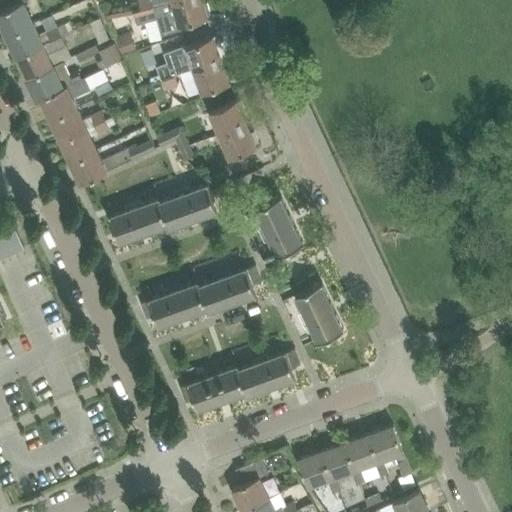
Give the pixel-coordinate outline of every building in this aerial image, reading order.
[(17,0),(19,3),(0,11),(0,16),(8,34),(34,22),(25,1),(26,0),(17,0)] [(168,0),(139,0),(141,7),(133,9),(134,9),(141,8),(168,0)] [(207,1),(204,2),(203,0),(168,0),(141,8),(134,9),(137,22),(157,17),(161,33),(182,28),(180,22),(208,14),(207,12),(210,11),(207,1)] [(101,16),(93,19),(100,39),(108,36),(101,16)] [(44,43),(34,22),(8,34),(18,55),(44,43)] [(48,31),(52,39),(52,40),(63,35),(58,25),(48,31)] [(116,35),(115,36),(122,53),(135,47),(128,30),(116,35)] [(170,61),(158,65),(163,78),(164,77),(177,73),(195,66),(222,57),(218,46),(221,45),(217,35),(215,36),(214,34),(166,51),(170,61)] [(54,64),(50,54),(58,51),(56,47),(67,42),(63,35),(52,40),(52,39),(44,43),(18,55),(28,76),(54,64)] [(230,79),(230,77),(232,77),(229,67),(226,67),(222,57),(195,66),(203,89),(230,79)] [(42,97),(82,77),(79,69),(68,74),(62,61),(54,64),(28,76),(38,99),(42,97)] [(177,73),(164,77),(167,89),(180,84),(177,73)] [(91,87),(86,76),(82,77),(42,97),(52,118),(78,105),(73,95),(91,87)] [(247,121),(243,110),(245,109),(241,99),(238,101),(238,99),(211,111),(220,133),(247,121)] [(62,140),(106,119),(102,108),(83,117),(78,105),(52,118),(62,140)] [(110,127),(106,119),(62,140),(72,161),(98,149),(92,135),(110,127)] [(254,130),(252,131),(247,121),(220,133),(230,155),(257,143),(256,141),(258,140),(254,130)] [(185,138),(178,125),(171,129),(174,136),(177,142),(185,138)] [(174,136),(171,129),(164,132),(168,139),(174,136)] [(168,139),(164,132),(158,135),(162,142),(168,139)] [(156,145),(152,137),(144,141),(148,149),(156,145)] [(191,152),(185,138),(177,142),(184,156),(191,152)] [(148,149),(144,141),(137,145),(141,153),(148,149)] [(135,142),(128,146),(133,157),(141,153),(137,145),(135,142)] [(98,149),(72,161),(82,182),(133,157),(128,146),(102,158),(98,149)] [(160,196),(159,196),(169,223),(170,226),(218,209),(208,182),(161,200),(160,196)] [(303,241),(292,218),(281,194),(256,206),(267,229),(278,253),(285,249),(293,246),(303,241)] [(159,196),(111,214),(121,241),(169,223),(159,196)] [(16,228),(0,234),(0,258),(25,247),(16,228)] [(296,253),(293,246),(285,249),(289,257),(296,253)] [(289,257),(285,249),(278,253),(281,260),(289,257)] [(257,271),(254,263),(247,266),(250,274),(257,271)] [(246,266),(199,283),(207,306),(209,310),(256,292),(252,282),(250,274),(247,266),(246,266)] [(260,279),(257,271),(250,274),(252,282),(260,279)] [(311,286),(307,279),(299,282),(303,290),(311,286)] [(198,281),(150,299),(153,306),(156,314),(160,324),(207,306),(199,283),(198,281)] [(303,290),(299,282),(292,286),(295,294),(303,290)] [(343,327),(332,305),(321,282),(311,286),(303,290),(295,294),(306,316),(317,339),(343,327)] [(153,306),(150,299),(150,298),(142,301),(145,309),(153,306)] [(156,314),(153,306),(145,309),(148,317),(156,314)] [(297,355),(295,347),(287,350),(289,358),(297,355)] [(286,349),(238,366),(246,390),(247,393),(296,376),(292,366),(289,358),(287,350),(286,349)] [(300,363),(297,355),(289,358),(292,366),(300,363)] [(237,365),(189,382),(192,389),(195,397),(198,407),(246,390),(238,366),(237,367),(237,365)] [(192,389),(189,382),(189,381),(181,384),(184,392),(192,389)] [(195,397),(192,389),(184,392),(187,400),(195,397)] [(393,423),(370,432),(379,458),(383,457),(386,465),(398,460),(403,474),(411,471),(393,423)] [(370,432),(346,441),(355,467),(360,466),(375,460),(381,474),(387,472),(388,471),(386,465),(383,457),(379,458),(370,432)] [(346,441),(322,449),(331,476),(337,474),(352,468),(357,483),(365,480),(360,466),(355,467),(346,441)] [(299,458),(298,458),(308,485),(328,477),(333,492),(342,488),(337,474),(331,476),(322,449),(299,458)] [(243,482),(232,487),(243,509),(268,497),(258,476),(269,471),(262,456),(236,467),(243,482)] [(304,487),(291,493),(299,508),(312,501),(304,487)] [(427,511),(430,511),(419,488),(397,499),(394,500),(400,511),(398,511),(427,511)] [(290,511),(298,508),(294,499),(284,504),(284,505),(274,510),(268,497),(243,509),(244,511),(290,511)]
